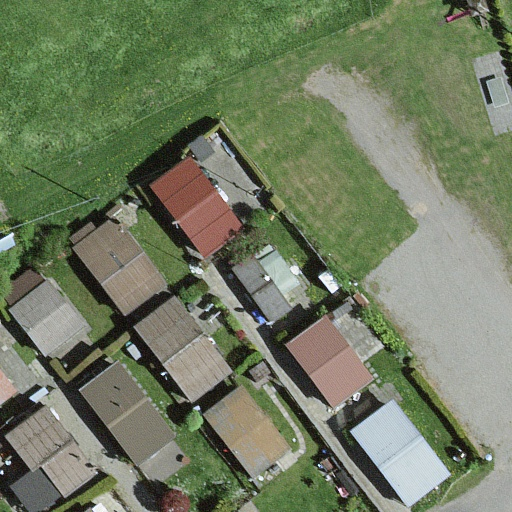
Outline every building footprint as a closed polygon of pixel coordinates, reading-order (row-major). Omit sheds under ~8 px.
[(185,172),(146,202),(190,259),(229,229),(185,172)] [(110,228),(71,252),(115,321),(153,296),(110,228)] [(36,285),(0,311),(0,312),(41,366),(77,338),(36,285)] [(169,308),(131,334),(185,411),(222,385),(169,308)] [(327,329),(282,359),(323,420),(368,390),(327,329)] [(108,369),(67,398),(123,476),(164,446),(108,369)] [(0,390),(0,409),(9,403),(0,390)] [(243,397),(201,428),(247,492),(290,462),(243,397)] [(364,420),(402,505),(452,483),(413,398),(364,420)] [(39,419),(1,446),(48,511),(53,511),(88,487),(39,419)]
